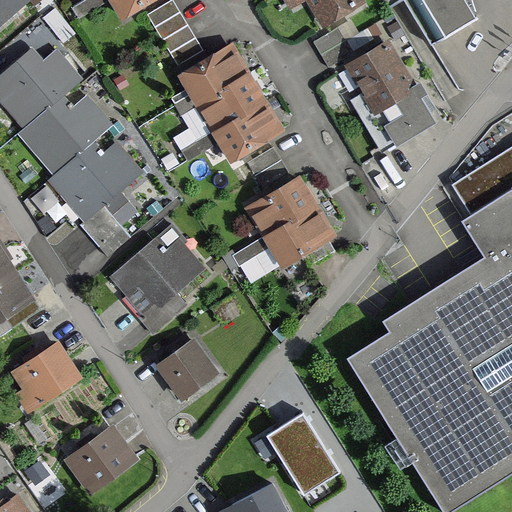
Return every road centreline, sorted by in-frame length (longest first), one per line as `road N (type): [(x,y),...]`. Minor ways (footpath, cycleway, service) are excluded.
road 1 (residential): [(183,473),(0,187)]
road 2 (residential): [(377,238),(183,473)]
road 3 (residential): [(377,238),(243,18),(217,0)]
road 4 (residential): [(511,76),(388,225)]
